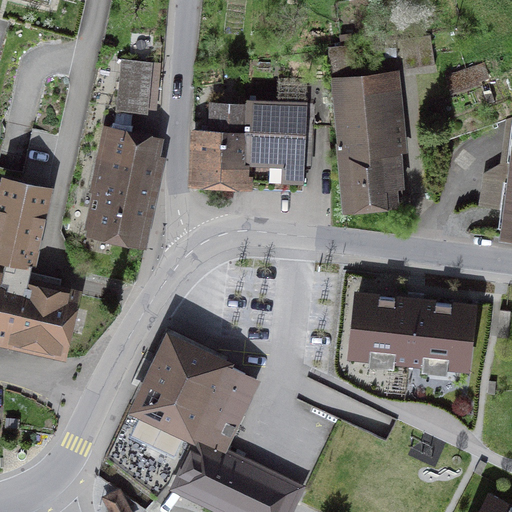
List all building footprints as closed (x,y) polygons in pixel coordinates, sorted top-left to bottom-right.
[(405,69),(435,64),(430,35),(401,39),(405,69)] [(402,197),(400,163),(398,164),(397,152),(392,153),(385,76),(355,79),(351,47),(331,50),(344,213),(388,208),(387,198),(402,197)] [(146,61),(123,59),(118,106),(141,109),(146,61)] [(485,65),(447,77),(452,92),(477,83),(476,78),(488,74),(485,65)] [(314,127),(330,128),(328,81),(279,75),(278,101),(248,99),(246,107),(243,180),(303,183),(306,137),(313,137),(314,127)] [(243,180),(246,107),(213,106),(211,129),(200,129),(198,177),(243,180)] [(149,140),(117,134),(96,229),(138,238),(155,162),(145,160),(149,140)] [(0,335),(58,349),(70,296),(27,286),(49,189),(5,179),(0,200),(0,257),(6,259),(1,280),(0,279),(0,335)] [(428,362),(429,354),(447,356),(446,364),(466,366),(473,307),(358,294),(351,354),(371,356),(372,347),(390,350),(389,358),(428,362)] [(288,511),(300,487),(213,440),(240,414),(228,408),(245,373),(170,337),(136,408),(143,411),(131,436),(174,456),(186,432),(189,433),(188,436),(196,441),(174,486),(228,511),(288,511)] [(129,511),(119,490),(105,497),(112,511),(129,511)] [(511,511),(511,508),(489,496),(481,511),(511,511)]
